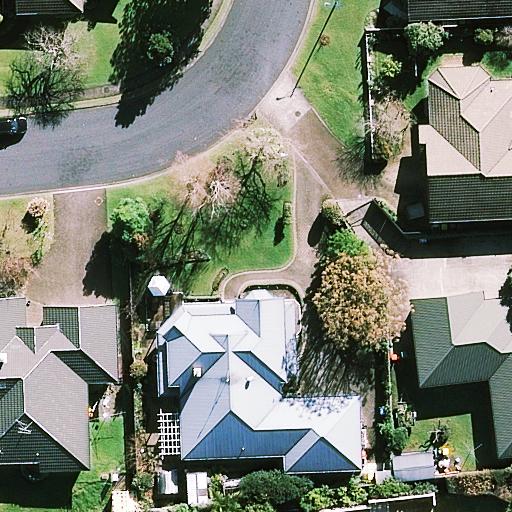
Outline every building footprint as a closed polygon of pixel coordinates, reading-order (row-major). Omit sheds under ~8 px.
[(0,0),(0,14),(2,14),(0,0),(16,0),(17,13),(87,10),(86,0),(0,0)] [(511,0),(408,0),(409,20),(511,15),(511,0)] [(511,74),(426,77),(431,220),(511,217),(511,74)] [(424,419),(420,384),(489,377),(498,455),(511,453),(511,291),(401,303),(410,385),(390,388),(393,423),(424,419)] [(29,326),(29,306),(28,297),(0,297),(0,461),(89,461),(88,381),(117,380),(116,305),(48,306),(48,325),(29,326)] [(359,472),(360,400),(283,400),(283,380),(302,381),(303,302),(163,300),(162,390),(181,391),(180,453),(286,455),(285,471),(359,472)]
